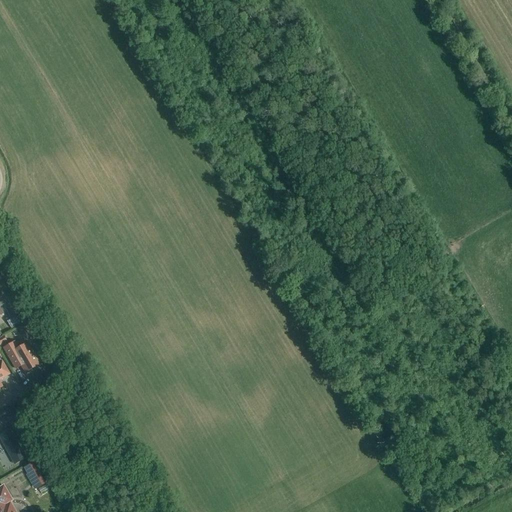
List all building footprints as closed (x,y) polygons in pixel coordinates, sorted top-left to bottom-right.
[(20,324),(16,316),(7,321),(11,329),(20,324)] [(18,348),(15,342),(3,349),(15,369),(21,366),(26,373),(40,365),(27,343),(18,348)] [(0,379),(10,374),(2,361),(0,362),(0,387),(2,387),(0,383),(0,379)] [(0,440),(7,453),(20,446),(11,429),(0,435),(0,440)] [(41,472),(38,467),(35,462),(25,468),(31,478),(34,476),(41,472)] [(3,488),(0,489),(0,511),(13,511),(10,506),(8,502),(10,500),(3,488)]
